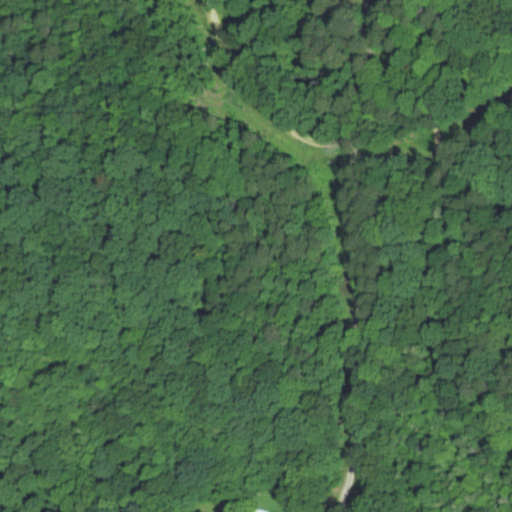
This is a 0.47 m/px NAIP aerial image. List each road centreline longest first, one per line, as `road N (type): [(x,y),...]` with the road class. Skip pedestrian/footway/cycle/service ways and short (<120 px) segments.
road 1 (residential): [(407,0),(360,115),(365,425),(359,470),(340,511)]
road 2 (residential): [(362,147),(313,162),(167,27),(162,0)]
